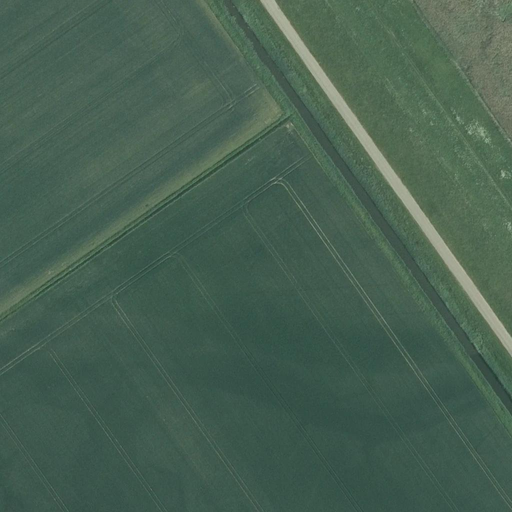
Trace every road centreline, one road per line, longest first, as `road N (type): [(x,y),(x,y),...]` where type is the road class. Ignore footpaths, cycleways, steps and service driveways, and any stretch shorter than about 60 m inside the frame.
road 1 (unclassified): [(511,346),(267,0)]
road 2 (track): [(511,224),(350,0)]
